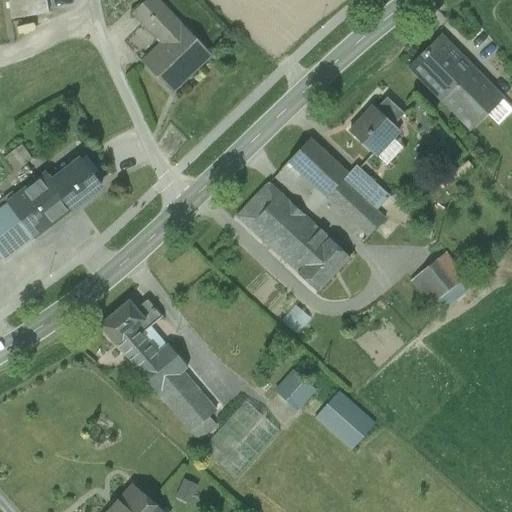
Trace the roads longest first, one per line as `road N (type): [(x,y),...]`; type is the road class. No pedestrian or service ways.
road 1 (tertiary): [(0,352),(126,261),(352,46),(414,0)]
road 2 (track): [(87,0),(162,183)]
